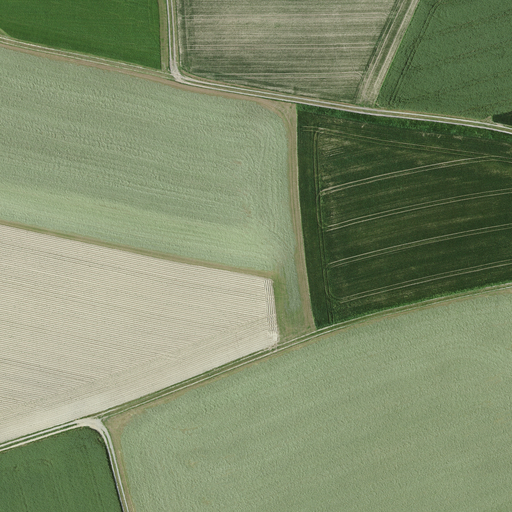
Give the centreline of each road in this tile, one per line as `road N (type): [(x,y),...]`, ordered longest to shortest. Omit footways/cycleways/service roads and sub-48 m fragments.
road 1 (track): [(93,420),(315,334),(511,285)]
road 2 (track): [(511,132),(190,83),(175,77),(166,0)]
road 3 (track): [(0,39),(175,77)]
